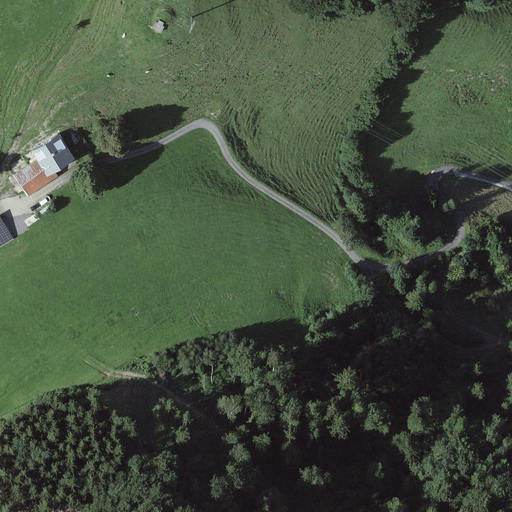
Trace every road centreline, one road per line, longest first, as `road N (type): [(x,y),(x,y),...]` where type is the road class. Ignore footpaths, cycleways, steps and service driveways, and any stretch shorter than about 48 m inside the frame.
road 1 (track): [(511,188),(454,172),(439,176),(434,186),(455,215),(457,240),(396,267),(353,256),(241,175),(209,128),(71,172)]
road 2 (track): [(511,342),(464,322),(446,300),(444,273),(457,240)]
